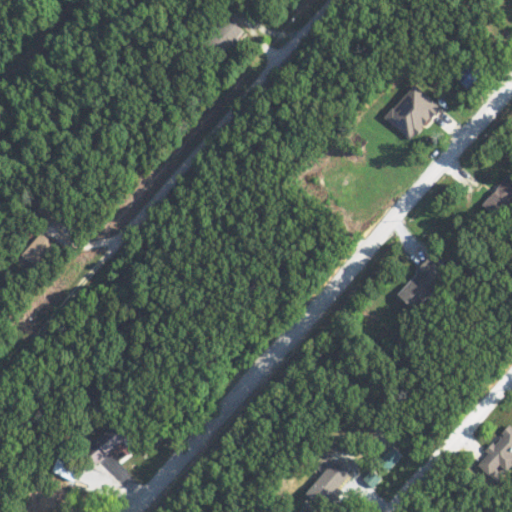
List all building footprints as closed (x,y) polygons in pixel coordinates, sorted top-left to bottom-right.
[(216,41),(227,51),(247,30),(235,20),(216,41)] [(388,116),(413,140),(444,108),(419,83),(388,116)] [(511,203),(511,173),(484,204),(499,217),(511,203)] [(23,254),(36,267),(58,246),(45,233),(23,254)] [(449,274),(430,259),(401,295),(421,311),(449,274)] [(134,439),(120,421),(98,438),(112,456),(134,439)] [(511,425),(487,452),(490,455),(480,465),(492,476),(503,465),(510,472),(511,470),(511,425)] [(388,472),(404,455),(394,446),(379,463),(388,472)] [(354,474),(338,459),(307,492),(323,507),(335,494),(335,495),(354,474)] [(364,478),(374,487),(383,478),(373,468),(364,478)]
